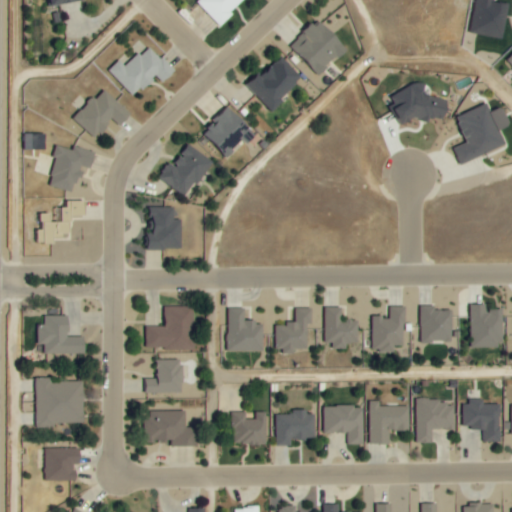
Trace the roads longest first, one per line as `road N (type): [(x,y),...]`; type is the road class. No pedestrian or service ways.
road 1 (residential): [(111,279),(511,273)]
road 2 (residential): [(111,279),(118,167),(288,0)]
road 3 (residential): [(210,476),(511,471)]
road 4 (residential): [(210,476),(139,480),(117,469),(112,293)]
